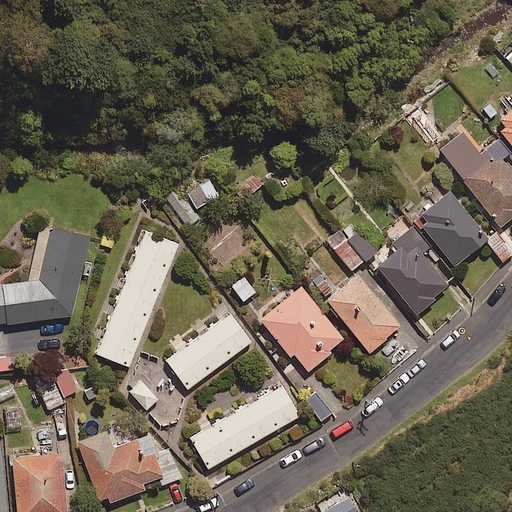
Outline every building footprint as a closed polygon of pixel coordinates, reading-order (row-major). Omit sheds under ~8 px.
[(404,108),(430,140),(440,133),(413,100),(404,108)] [(511,110),(499,121),(503,127),(499,130),(511,145),(511,110)] [(511,217),(511,174),(501,162),(511,153),(501,139),(480,156),(483,159),(461,177),(500,227),(511,217)] [(250,174),(232,190),(242,202),(260,185),(250,174)] [(219,195),(209,180),(187,193),(197,208),(219,195)] [(165,196),(189,227),(202,217),(177,186),(165,196)] [(488,240),(450,192),(417,218),(454,266),(488,240)] [(89,237),(41,226),(24,283),(0,285),(0,325),(71,318),(89,237)] [(416,248),(423,255),(432,248),(415,227),(405,234),(416,248)] [(348,240),(340,230),(327,240),(351,271),(376,252),(360,231),(348,240)] [(178,245),(145,232),(96,354),(128,367),(178,245)] [(511,253),(511,251),(496,233),(486,242),(504,261),(511,253)] [(423,255),(416,248),(408,254),(399,242),(374,261),(416,315),(436,299),(434,297),(449,286),(423,255)] [(400,327),(357,274),(326,300),(369,352),(400,327)] [(255,292),(244,277),(232,286),(243,301),(255,292)] [(309,372),(334,352),(331,349),(343,339),(300,287),(260,320),(291,357),(294,354),(309,372)] [(250,342),(229,314),(166,361),(187,389),(250,342)] [(77,390),(67,368),(55,373),(65,396),(77,390)] [(157,400),(141,381),(129,391),(146,410),(157,400)] [(0,402),(16,397),(12,385),(0,389),(0,402)] [(299,416),(282,386),(190,439),(207,469),(299,416)] [(23,407),(4,408),(4,429),(23,429),(23,407)] [(181,478),(170,445),(158,450),(152,433),(111,447),(106,432),(78,441),(97,498),(105,496),(107,503),(147,490),(145,484),(159,479),(161,485),(181,478)] [(66,511),(61,454),(12,458),(17,511),(66,511)] [(355,511),(349,500),(324,511),(355,511)]
